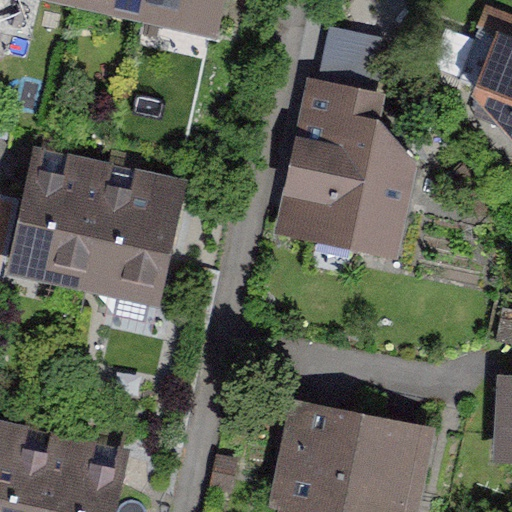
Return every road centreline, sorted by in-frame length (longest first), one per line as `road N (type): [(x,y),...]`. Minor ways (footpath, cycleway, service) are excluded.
road 1 (residential): [(290,0),(227,330)]
road 2 (residential): [(454,378),(227,330)]
road 3 (residential): [(227,330),(189,511)]
